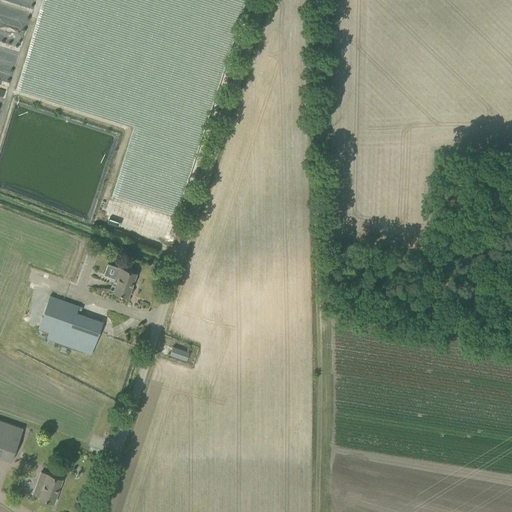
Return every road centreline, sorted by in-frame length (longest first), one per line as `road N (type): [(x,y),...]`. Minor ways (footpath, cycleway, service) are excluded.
road 1 (unclassified): [(95,511),(262,0)]
road 2 (track): [(315,0),(315,511)]
